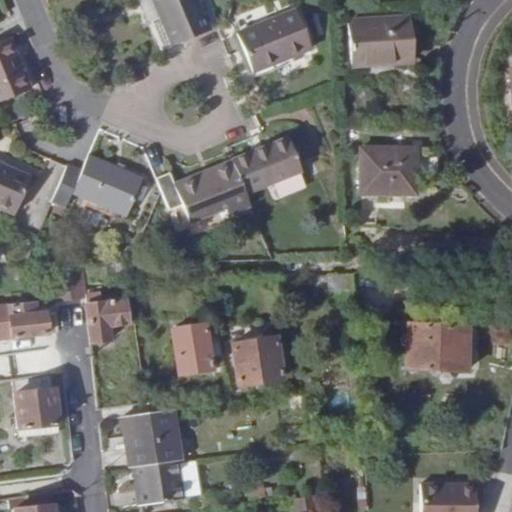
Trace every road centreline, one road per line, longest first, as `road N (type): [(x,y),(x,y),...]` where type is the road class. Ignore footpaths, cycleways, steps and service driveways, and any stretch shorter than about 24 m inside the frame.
road 1 (residential): [(486,0),(473,13),(453,69),(461,150),(511,202)]
road 2 (residential): [(134,120),(171,71),(208,55),(235,125),(196,142)]
road 3 (residential): [(134,120),(79,100),(64,84),(28,0)]
